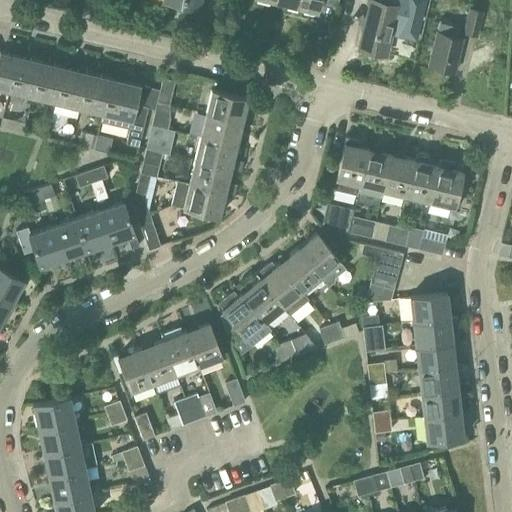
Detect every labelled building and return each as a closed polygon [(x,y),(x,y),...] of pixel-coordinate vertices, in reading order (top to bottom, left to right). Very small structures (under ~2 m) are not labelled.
[(201,0),(164,0),(165,1),(199,10),(201,0)] [(261,0),(317,13),(320,2),(337,6),(337,0),(261,0)] [(409,8),(375,0),(370,0),(359,48),(387,55),(396,19),(406,21),(409,8)] [(431,13),(425,39),(436,42),(431,66),(460,73),(472,23),(431,13)] [(472,23),(460,73),(489,80),(495,54),(507,57),(511,40),(511,24),(511,19),(500,17),(497,29),(490,27),(472,23)] [(18,79),(24,56),(0,50),(0,51),(0,92),(1,92),(2,87),(10,89),(13,78),(18,79)] [(42,84),(47,61),(24,56),(18,79),(13,78),(10,89),(34,95),(37,83),(42,84)] [(65,90),(71,67),(47,61),(42,84),(37,83),(34,95),(57,101),(60,89),(65,90)] [(71,67),(65,90),(60,89),(57,101),(81,107),(84,95),(89,96),(94,73),(71,67)] [(94,73),(89,96),(84,95),(81,107),(102,112),(105,98),(113,100),(118,78),(94,73)] [(102,112),(100,121),(130,128),(126,143),(139,146),(149,107),(137,104),(141,84),(118,78),(113,100),(105,98),(102,112)] [(158,102),(170,105),(176,81),(164,78),(158,102)] [(243,122),(249,99),(212,90),(207,113),(243,122)] [(238,146),(243,122),(207,113),(201,137),(238,146)] [(155,115),(152,126),(169,130),(171,119),(155,115)] [(150,136),(166,140),(169,130),(152,126),(150,136)] [(97,136),(85,134),(82,145),(94,148),(97,136)] [(232,169),(238,146),(201,137),(195,161),(232,169)] [(346,138),(345,143),(336,179),(334,189),(358,195),(358,192),(360,185),(369,148),(359,146),(361,141),(346,138)] [(381,197),(382,190),(384,190),(392,154),(369,148),(360,185),(358,192),(381,197)] [(144,158),(158,162),(162,160),(163,153),(147,149),(144,158)] [(430,163),(431,159),(428,155),(422,153),(417,156),(416,160),(408,196),(431,201),(440,165),(430,163)] [(408,196),(416,160),(392,154),(384,190),(408,196)] [(431,201),(455,207),(456,205),(461,207),(464,192),(459,191),(464,171),(452,168),(453,162),(442,159),(440,165),(431,201)] [(226,193),(232,169),(195,161),(190,184),(226,193)] [(160,167),(143,164),(141,174),(157,177),(160,167)] [(103,179),(99,167),(87,171),(91,183),(103,179)] [(91,183),(87,171),(76,175),(80,187),(91,183)] [(226,193),(190,184),(177,181),(171,205),(220,217),(226,193)] [(56,195),(52,183),(40,187),(44,199),(56,195)] [(40,187),(29,190),(33,202),(44,199),(40,187)] [(318,190),(315,200),(328,204),(331,194),(318,190)] [(153,222),(145,199),(134,203),(141,226),(153,222)] [(135,234),(124,200),(100,209),(111,242),(135,234)] [(76,217),(88,250),(111,242),(100,209),(76,217)] [(328,215),(325,227),(349,233),(351,220),(328,215)] [(349,233),(372,238),(376,222),(352,216),(351,220),(349,233)] [(88,250),(76,217),(53,225),(64,258),(88,250)] [(153,222),(141,226),(150,252),(162,248),(153,222)] [(40,266),(64,258),(53,225),(30,232),(28,226),(16,230),(23,252),(34,248),(40,266)] [(389,225),(385,241),(396,244),(400,227),(389,225)] [(406,246),(410,230),(400,227),(396,244),(406,246)] [(346,267),(341,261),(317,232),(298,248),(321,277),(329,286),(334,282),(334,277),(346,267)] [(418,249),(443,255),(446,243),(421,237),(418,249)] [(404,254),(365,244),(362,254),(377,258),(377,259),(401,265),(404,254)] [(321,277),(298,248),(280,263),(303,292),(321,277)] [(309,299),(303,292),(280,263),(276,258),(257,273),(261,278),(284,307),(290,314),(309,299)] [(374,270),(398,276),(401,265),(377,259),(374,270)] [(0,295),(12,302),(24,280),(0,266),(0,295)] [(371,282),(395,288),(398,276),(374,270),(371,282)] [(242,293),(265,322),(284,307),(261,278),(242,293)] [(392,299),(395,288),(371,282),(366,301),(392,299)] [(234,292),(219,304),(252,344),(271,329),(265,322),(242,293),(238,296),(234,292)] [(448,292),(410,297),(413,321),(451,316),(448,292)] [(0,323),(1,324),(12,302),(0,295),(0,323)] [(378,315),(362,317),(363,327),(380,325),(378,315)] [(451,316),(413,321),(416,345),(453,340),(452,328),(458,328),(456,316),(451,316)] [(187,330),(201,365),(223,356),(210,321),(187,330)] [(345,337),(339,322),(330,325),(336,341),(345,337)] [(320,329),(326,344),(336,341),(330,325),(320,329)] [(381,335),(380,325),(363,327),(365,337),(381,335)] [(162,333),(165,339),(178,374),(201,365),(187,330),(178,334),(176,328),(162,333)] [(142,347),(155,382),(178,374),(165,339),(142,347)] [(299,355),(293,339),(283,343),(289,358),(299,355)] [(453,340),(416,345),(419,369),(456,365),(453,340)] [(274,346),(279,362),(289,358),(283,343),(274,346)] [(155,382),(142,347),(119,356),(133,391),(155,382)] [(368,365),(369,375),(385,373),(384,363),(368,365)] [(421,393),(459,389),(456,365),(419,369),(421,393)] [(369,375),(370,385),(387,384),(385,373),(369,375)] [(237,378),(226,382),(235,406),(246,402),(237,378)] [(459,389),(421,393),(424,417),(462,413),(459,389)] [(187,397),(196,420),(207,416),(198,393),(187,397)] [(71,397),(34,404),(39,428),(76,420),(71,397)] [(175,401),(184,425),(196,420),(187,397),(175,401)] [(120,400),(105,406),(108,413),(123,407),(120,400)] [(113,425),(128,419),(123,407),(108,413),(113,425)] [(373,413),(375,423),(391,421),(390,411),(373,413)] [(147,412),(135,417),(144,440),(156,436),(147,412)] [(462,413),(424,417),(427,441),(464,437),(462,413)] [(76,420),(39,428),(44,452),(81,444),(76,420)] [(376,433),(386,432),(392,431),(391,421),(375,423),(376,433)] [(44,452),(49,475),(86,467),(97,465),(92,441),(81,444),(44,452)] [(123,451),(125,458),(126,459),(140,453),(137,445),(123,451)] [(130,470),(145,465),(140,453),(126,459),(130,470)] [(411,465),(415,481),(425,478),(421,462),(411,465)] [(415,481),(411,465),(401,468),(406,483),(415,481)] [(86,467),(49,475),(54,499),(91,491),(86,467)] [(368,494),(377,491),(378,491),(374,475),(364,478),(368,494)] [(150,478),(138,480),(141,494),(153,491),(150,478)] [(296,493),(291,478),(281,481),(287,497),(296,493)] [(359,496),(368,494),(364,478),(354,480),(359,496)] [(287,497),(281,481),(271,485),(277,500),(287,497)] [(57,511),(95,511),(91,491),(54,499),(57,511)] [(235,498),(240,511),(245,511),(252,510),(252,511),(258,511),(266,509),(259,491),(246,495),(246,494),(235,498)] [(240,511),(235,498),(226,502),(229,511),(240,511)]
